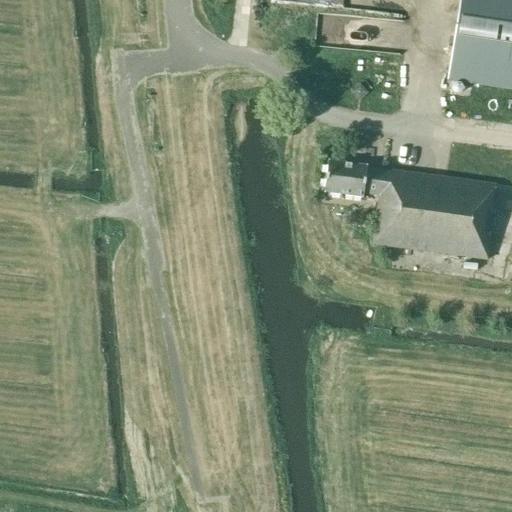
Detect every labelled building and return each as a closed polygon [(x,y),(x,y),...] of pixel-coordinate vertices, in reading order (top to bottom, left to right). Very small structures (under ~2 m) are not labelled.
[(410,0),(297,0),(409,12),(410,0)] [(511,0),(459,0),(448,79),(511,88),(511,0)] [(312,16),(311,44),(352,44),(353,17),(312,16)] [(379,164),(381,143),(359,140),(357,162),(379,164)] [(491,210),(493,185),(366,168),(366,166),(327,161),(323,192),(362,198),(363,194),(378,196),(372,245),(487,260),(494,210),(491,210)]
